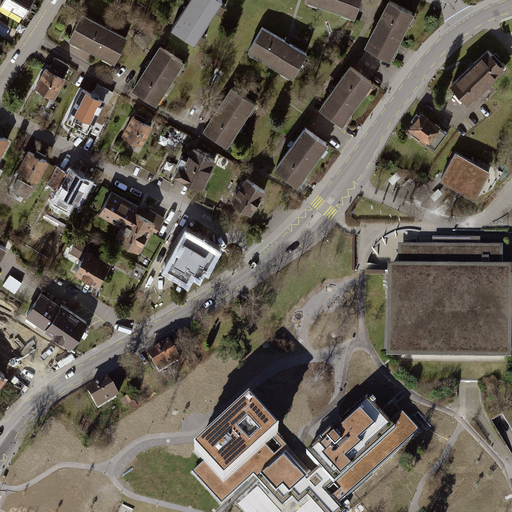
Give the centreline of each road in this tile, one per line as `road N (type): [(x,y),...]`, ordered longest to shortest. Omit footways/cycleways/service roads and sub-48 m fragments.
road 1 (secondary): [(271,258),(40,401),(0,445)]
road 2 (residential): [(0,115),(271,258)]
road 3 (secondary): [(466,26),(428,61),(325,208),(271,258)]
